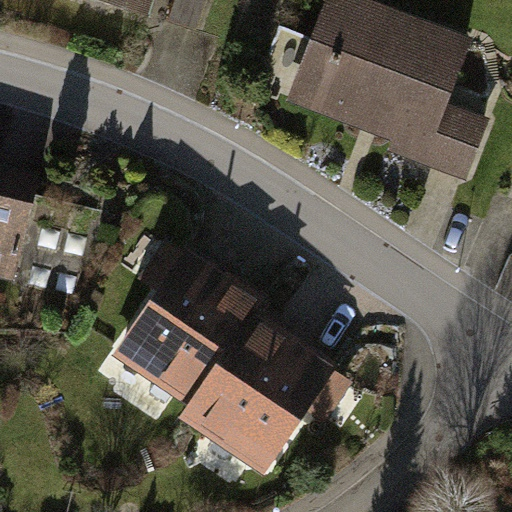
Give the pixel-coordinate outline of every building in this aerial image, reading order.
[(95,0),(154,22),(162,0),(95,0)] [(461,106),(484,50),(361,0),(347,0),(303,108),(471,176),(494,119),(461,106)] [(0,265),(26,271),(45,181),(0,171),(0,265)] [(268,319),(276,308),(198,253),(124,357),(202,412),(268,319)] [(197,420),(273,474),(345,372),(268,319),(202,412),(197,420)]
